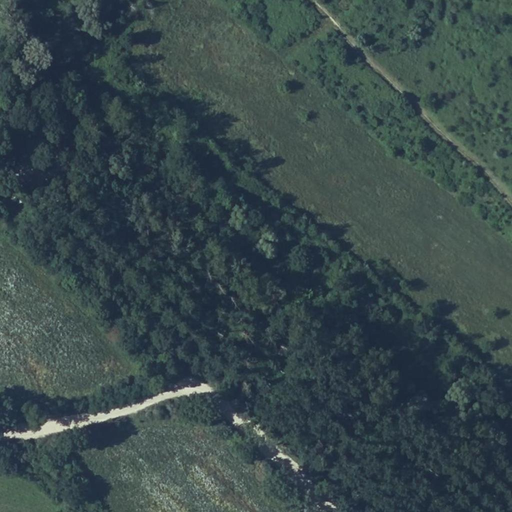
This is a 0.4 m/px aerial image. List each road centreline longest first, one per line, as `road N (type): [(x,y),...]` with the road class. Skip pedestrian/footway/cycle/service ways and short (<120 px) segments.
road 1 (unclassified): [(0,191),(188,380)]
road 2 (unclassified): [(0,432),(49,431),(152,400),(188,380)]
road 3 (unclassified): [(188,380),(330,511)]
